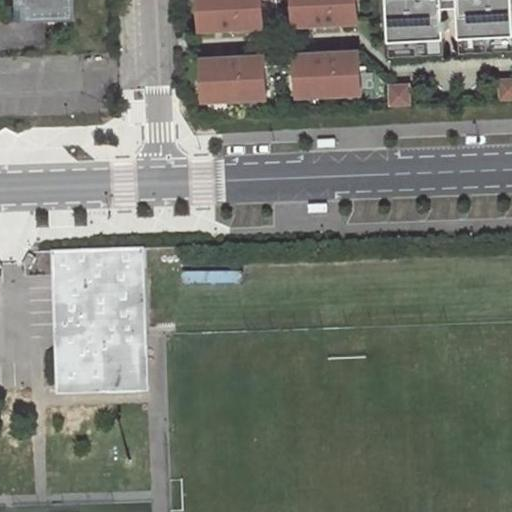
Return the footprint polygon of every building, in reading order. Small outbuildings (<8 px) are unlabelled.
[(63,0),(5,0),(5,5),(12,5),(12,22),(65,20),(63,0)] [(202,0),(205,34),(267,31),(265,0),(202,0)] [(297,0),(299,29),(363,26),(361,0),(297,0)] [(447,0),(391,0),(394,45),(449,42),(449,33),(453,33),(452,23),(448,23),(448,12),(447,0)] [(462,0),(447,0),(448,12),(463,11),(462,0)] [(511,0),(462,0),(463,11),(464,42),(511,39),(511,0)] [(511,39),(464,42),(465,57),(511,53),(511,39)] [(449,42),(394,45),(395,60),(450,57),(449,42)] [(364,56),(301,59),(301,61),(302,70),(303,100),(366,96),(364,56)] [(269,61),(206,64),(208,105),(271,102),(270,71),(269,63),(269,61)] [(301,61),(269,63),(270,71),(302,70),(301,61)] [(413,86),(396,87),(397,104),(414,103),(413,86)] [(146,248),(53,251),(54,276),(61,276),(63,337),(141,335),(139,268),(146,268),(146,248)] [(31,255),(29,255),(24,265),(25,267),(30,269),(32,268),(36,258),(35,257),(31,255)] [(61,276),(54,276),(56,347),(141,345),(143,393),(150,392),(146,268),(139,268),(141,335),(63,337),(61,276)] [(141,345),(56,347),(57,387),(105,386),(105,394),(143,393),(141,345)] [(105,386),(57,387),(57,395),(105,394),(105,386)]
